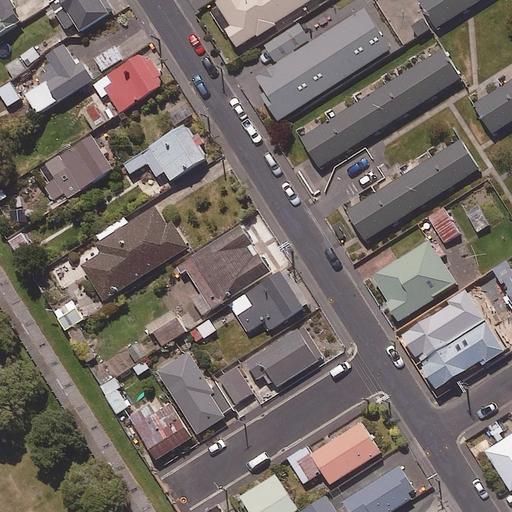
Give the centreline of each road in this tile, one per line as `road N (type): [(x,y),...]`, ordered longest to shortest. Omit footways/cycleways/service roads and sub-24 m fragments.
road 1 (tertiary): [(154,0),(384,363)]
road 2 (residential): [(384,363),(186,487)]
